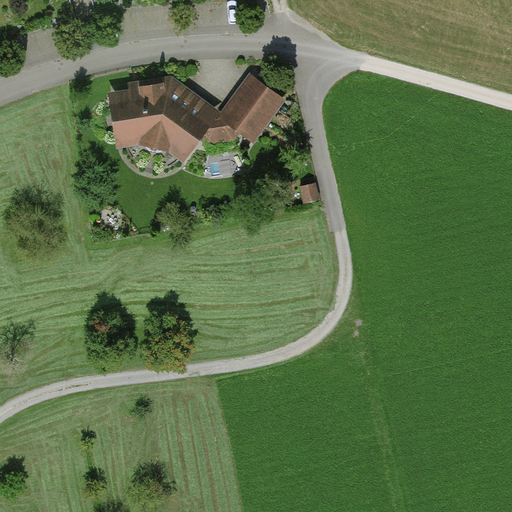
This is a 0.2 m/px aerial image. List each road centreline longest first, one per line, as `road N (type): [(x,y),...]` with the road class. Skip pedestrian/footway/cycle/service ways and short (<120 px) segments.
road 1 (track): [(511,103),(299,48),(345,234),(351,288),(332,325),(255,365),(91,383),(23,405),(0,422)]
road 2 (residential): [(0,95),(134,54),(299,48)]
